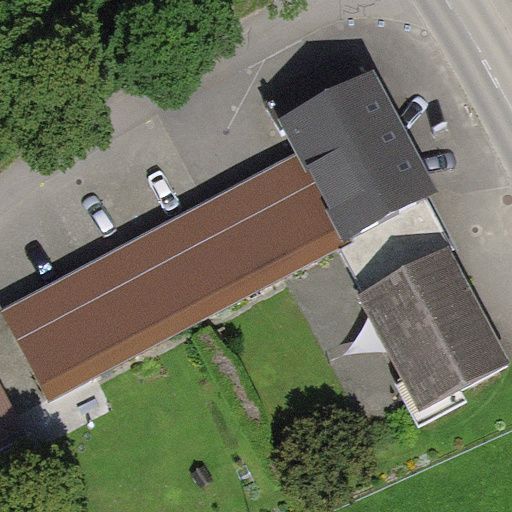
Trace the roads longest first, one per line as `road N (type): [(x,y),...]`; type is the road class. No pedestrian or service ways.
road 1 (unclassified): [(355,0),(134,110),(0,214)]
road 2 (tertiary): [(448,0),(511,112)]
